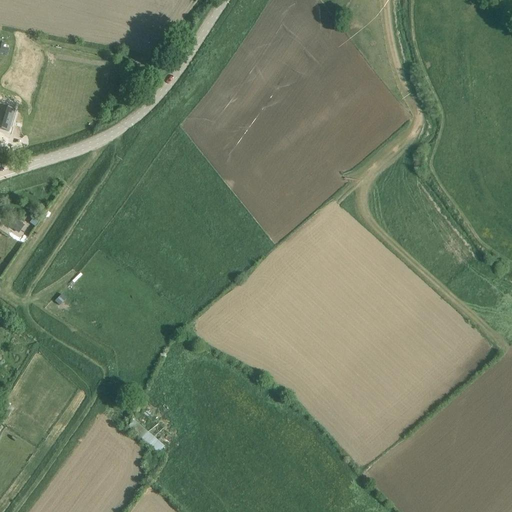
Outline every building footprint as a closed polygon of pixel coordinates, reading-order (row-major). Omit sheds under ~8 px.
[(13,110),(0,106),(0,129),(7,131),(13,110)] [(9,226),(19,233),(24,226),(14,219),(9,226)] [(58,300),(61,304),(67,299),(64,295),(58,300)] [(0,409),(0,421),(2,423),(12,407),(4,402),(0,409)] [(128,426),(159,454),(165,446),(135,419),(128,426)]
